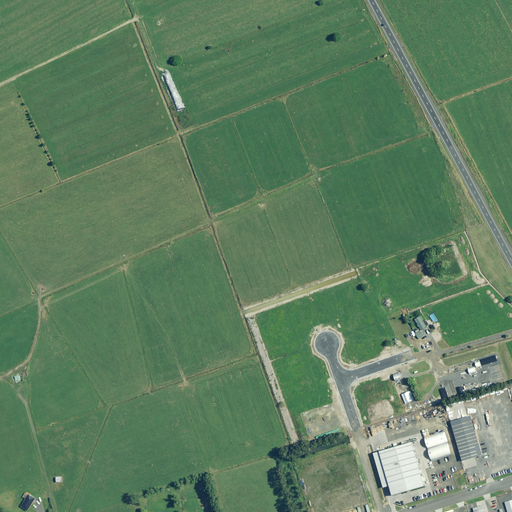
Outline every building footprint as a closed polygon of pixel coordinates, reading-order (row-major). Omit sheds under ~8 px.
[(427,327),(421,316),(415,320),(422,331),(427,327)] [(424,336),(421,331),(416,334),(419,339),(424,336)] [(402,379),(400,373),(394,375),(396,381),(402,379)] [(17,374),(12,376),(16,384),(18,383),(19,385),(22,384),(21,381),(20,382),(17,374)] [(467,415),(449,421),(460,459),(479,453),(467,415)] [(386,485),(389,496),(423,486),(410,439),(368,450),(378,487),(386,485)] [(36,499),(29,494),(21,507),(28,511),(36,499)] [(511,511),(511,501),(511,498),(501,501),(504,511),(511,511)]
